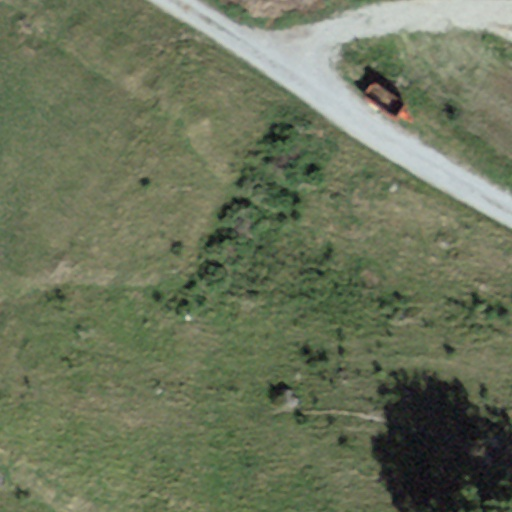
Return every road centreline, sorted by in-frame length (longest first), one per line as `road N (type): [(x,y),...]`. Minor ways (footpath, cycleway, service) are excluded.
road 1 (unclassified): [(511,210),(175,0)]
road 2 (track): [(289,71),(325,36),(361,23),(511,9)]
